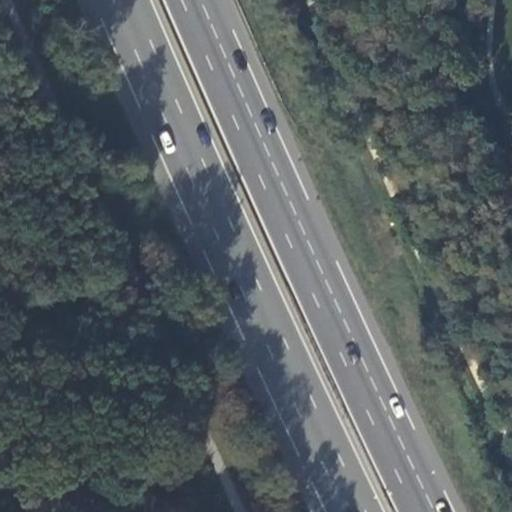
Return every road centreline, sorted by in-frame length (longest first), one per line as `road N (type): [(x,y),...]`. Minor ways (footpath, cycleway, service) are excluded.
road 1 (trunk): [(126,0),(363,511)]
road 2 (trunk): [(425,511),(192,0)]
